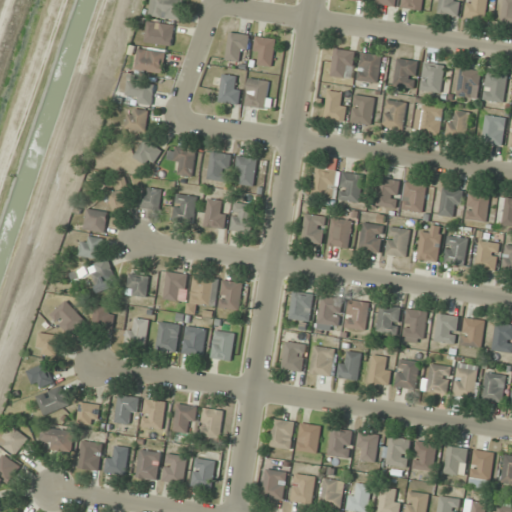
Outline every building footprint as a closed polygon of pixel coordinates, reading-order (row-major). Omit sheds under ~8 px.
[(184,0),(151,0),(149,16),(182,20),(184,0)] [(403,0),(402,8),(423,10),(424,0),(403,0)] [(440,0),(438,13),(457,16),(459,0),(440,0)] [(485,21),(488,0),(467,0),(465,17),(485,21)] [(511,24),(511,0),(504,0),(502,23),(511,24)] [(145,42),(172,46),(176,25),(149,21),(145,42)] [(226,58),(245,63),(251,36),(232,31),(226,58)] [(274,66),(277,39),(257,36),(255,56),(262,57),(261,65),(274,66)] [(166,50),(139,47),(137,71),(164,74),(166,50)] [(353,79),(356,50),(335,49),(333,77),(353,79)] [(359,81),(380,83),(382,55),(362,53),(359,81)] [(416,88),(418,60),(398,58),(396,86),(416,88)] [(443,93),(446,65),(425,62),(422,90),(443,93)] [(482,71),(462,68),(459,96),(479,98),(482,71)] [(505,102),(508,75),(489,73),(486,100),(505,102)] [(235,85),(236,76),(224,74),(220,101),(240,104),(243,86),(235,85)] [(246,106),(270,109),(273,82),(250,78),(246,106)] [(154,83),(128,82),(128,93),(136,93),(136,104),(154,105),(154,83)] [(341,101),(342,92),(330,90),(325,118),(345,121),(349,102),(341,101)] [(353,123),(373,125),(376,97),(356,95),(353,123)] [(383,127),(404,130),(409,103),(388,99),(383,127)] [(444,107),(424,105),(421,133),(442,135),(444,107)] [(126,128),(146,132),(150,112),(130,108),(126,128)] [(448,137),(468,139),(471,113),(451,110),(448,137)] [(483,142),(504,145),(507,118),(487,115),(483,142)] [(135,157),(152,168),(163,150),(146,140),(135,157)] [(177,164),(176,174),(194,176),(197,150),(171,147),(169,163),(177,164)] [(233,155),(213,151),(208,179),(228,182),(233,155)] [(267,162),(240,154),(235,172),(245,175),(242,183),(254,187),(259,170),(264,172),(267,162)] [(339,171),(317,168),(313,196),(335,199),(339,171)] [(342,201),(362,202),(363,174),(343,173),(342,201)] [(118,179),(119,192),(111,192),(112,212),(131,211),(129,178),(118,179)] [(401,181),(382,178),(379,206),(397,208),(401,181)] [(402,209),(423,212),(427,185),(407,182),(402,209)] [(140,206),(159,211),(164,191),(145,186),(140,206)] [(462,190),(444,188),(440,215),(459,217),(462,190)] [(467,219),(487,222),(490,194),(470,192),(467,219)] [(173,219),(193,224),(199,197),(179,193),(173,219)] [(207,227),(227,228),(228,210),(221,210),(221,200),(208,199),(207,227)] [(249,233),(253,205),(236,203),(232,230),(249,233)] [(108,211),(87,210),(85,230),(106,232),(108,211)] [(327,216),(306,214),(304,242),(324,243),(327,216)] [(354,221),(334,217),(329,244),(348,248),(354,221)] [(381,253),(385,226),(364,223),(361,250),(381,253)] [(418,259),(438,262),(444,227),(433,226),(431,235),(422,234),(418,259)] [(388,255),(407,257),(411,229),(391,227),(388,255)] [(105,240),(85,235),(80,255),(99,260),(105,240)] [(468,237),(448,236),(446,264),(466,265),(468,237)] [(496,271),(501,244),(480,240),(476,267),(496,271)] [(502,272),(511,273),(511,245),(506,245),(502,272)] [(119,284),(108,261),(90,269),(101,293),(119,284)] [(166,297),(186,298),(188,274),(167,272),(166,297)] [(128,294),(148,296),(150,276),(130,274),(128,294)] [(198,304),(213,306),(216,279),(194,276),(189,312),(197,313),(198,304)] [(244,283),(224,281),(221,308),(241,310),(244,283)] [(291,319),(311,322),(315,293),(295,290),(291,319)] [(339,326),(344,299),(325,296),(320,322),(339,326)] [(85,322),(68,300),(52,313),(69,335),(85,322)] [(371,303),(350,300),(346,327),(367,330),(371,303)] [(396,334),(399,306),(381,304),(378,333),(396,334)] [(93,325),(113,328),(116,309),(96,305),(93,325)] [(427,311),(408,309),(406,337),(425,339),(427,311)] [(459,316),(439,313),(436,341),(456,344),(459,316)] [(462,346),(482,348),(486,320),(466,317),(462,346)] [(149,320),(129,318),(126,345),(146,347),(149,320)] [(158,350),(178,351),(180,324),(160,322),(158,350)] [(511,352),(511,324),(498,322),(493,350),(511,352)] [(205,357),(209,329),(188,326),(183,353),(205,357)] [(213,359),(233,361),(236,333),(216,330),(213,359)] [(59,356),(61,335),(40,333),(38,354),(59,356)] [(283,369),(304,372),(308,345),(288,341),(283,369)] [(333,377),(338,350),(317,345),(312,373),(333,377)] [(360,380),(362,352),(342,351),(341,379),(360,380)] [(385,366),(386,357),(374,355),(370,382),(390,386),(393,367),(385,366)] [(417,390),(420,362),(400,359),(397,387),(417,390)] [(36,390),(55,382),(47,363),(28,371),(36,390)] [(452,367),(431,364),(428,392),(449,394),(452,367)] [(455,396),(475,399),(479,371),(458,368),(455,396)] [(504,402),(506,375),(487,373),(484,400),(504,402)] [(37,397),(46,417),(71,405),(62,385),(37,397)] [(135,425),(140,399),(121,395),(116,422),(135,425)] [(167,403),(147,399),(142,425),(162,429),(167,403)] [(100,424),(101,404),(80,403),(79,424),(100,424)] [(198,406),(177,404),(175,431),(188,433),(189,424),(196,425),(198,406)] [(221,439),(225,411),(204,408),(200,436),(221,439)] [(292,450),(297,423),(276,418),(271,446),(292,450)] [(319,453),(322,425),(302,423),(299,451),(319,453)] [(76,432),(45,425),(40,446),(71,453),(76,432)] [(29,439),(13,426),(0,443),(16,455),(29,439)] [(353,431),(333,428),(329,455),(349,458),(353,431)] [(364,460),(375,462),(380,435),(360,432),(357,452),(365,453),(364,460)] [(408,467),(410,439),(390,437),(388,465),(408,467)] [(104,444),(85,440),(79,468),(98,472),(104,444)] [(438,445),(418,440),(413,468),(432,472),(438,445)] [(127,475),(129,447),(109,446),(108,474),(127,475)] [(465,476),(468,448),(448,446),(445,473),(465,476)] [(137,477),(157,480),(161,452),(142,449),(137,477)] [(492,488),(494,452),(474,450),(471,487),(492,488)] [(0,460),(0,487),(4,481),(9,485),(22,466),(5,454),(0,460)] [(164,481),(184,484),(188,456),(168,454),(164,481)] [(502,482),(511,483),(511,455),(505,455),(502,482)] [(217,461),(197,457),(192,485),(213,489),(217,461)] [(289,472),(268,469),(264,497),(285,500),(289,472)] [(316,475),(295,475),(294,503),(315,503),(316,475)] [(346,481),(326,479),(323,506),(343,508),(346,481)] [(370,511),(370,484),(350,484),(350,511),(370,511)] [(399,511),(404,492),(384,488),(379,511),(399,511)] [(427,511),(430,494),(409,492),(406,511),(427,511)] [(459,511),(461,499),(441,496),(438,511),(459,511)] [(468,511),(465,511),(464,511),(485,511),(487,503),(473,501),(471,511),(468,511)] [(511,511),(511,502),(496,503),(496,511),(511,511)]
